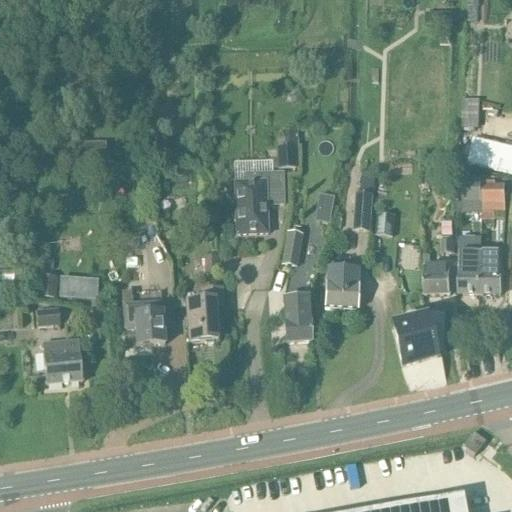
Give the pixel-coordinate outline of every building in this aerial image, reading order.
[(451,15),(425,15),(426,27),(451,27),(451,15)] [(179,107),(158,108),(159,138),(180,137),(179,107)] [(511,143),(464,144),(464,170),(511,169),(511,143)] [(105,146),(78,147),(78,166),(105,165),(105,146)] [(295,171),(294,151),(277,152),(278,172),(295,171)] [(172,156),(163,156),(163,168),(172,168),(172,156)] [(409,166),(390,170),(391,176),(410,173),(409,166)] [(374,175),(361,174),(359,194),(372,195),(374,175)] [(283,209),(282,176),(246,178),(246,186),(234,186),(236,239),(267,238),(266,209),(283,209)] [(466,184),(463,184),(464,206),(481,205),(480,188),(480,183),(466,184)] [(482,188),(480,188),(481,205),(481,210),(481,212),(505,211),(504,188),(494,188),(494,184),(482,184),(482,188)] [(369,198),(353,198),(351,234),(367,234),(369,198)] [(394,219),(376,217),(374,239),(392,240),(394,219)] [(333,220),(333,229),(341,230),(342,220),(333,220)] [(451,239),(451,224),(441,225),(442,239),(451,239)] [(287,235),(282,266),(285,267),(297,268),(303,238),(287,235)] [(460,253),(459,297),(479,298),(480,262),(480,256),(480,241),(460,240),(460,253)] [(454,256),(453,244),(442,244),(442,256),(454,256)] [(480,262),(479,298),(501,298),(501,276),(502,276),(502,256),(492,256),(480,256),(480,262)] [(430,268),(430,258),(424,258),(424,298),(450,298),(450,268),(430,268)] [(218,276),(217,260),(204,260),(204,276),(218,276)] [(358,274),(327,273),(325,312),(356,313),(358,274)] [(57,279),(42,278),(41,300),(55,301),(57,279)] [(60,281),(58,301),(97,304),(98,283),(60,281)] [(223,310),(222,293),(201,294),(202,305),(186,306),(189,347),(217,345),(215,310),(223,310)] [(133,309),(132,294),(121,295),(124,333),(135,332),(137,351),(164,349),(161,307),(133,309)] [(311,345),(308,301),(282,302),(285,347),(311,345)] [(56,313),(41,312),(40,322),(55,324),(56,313)] [(436,363),(426,323),(406,328),(407,334),(393,337),(402,372),(418,368),(417,363),(423,362),(424,366),(436,363)] [(82,386),(78,345),(43,348),(46,389),(82,386)] [(485,444),(473,435),(462,450),(474,459),(485,444)] [(433,505),(416,508),(416,511),(465,511),(463,499),(433,505)]
